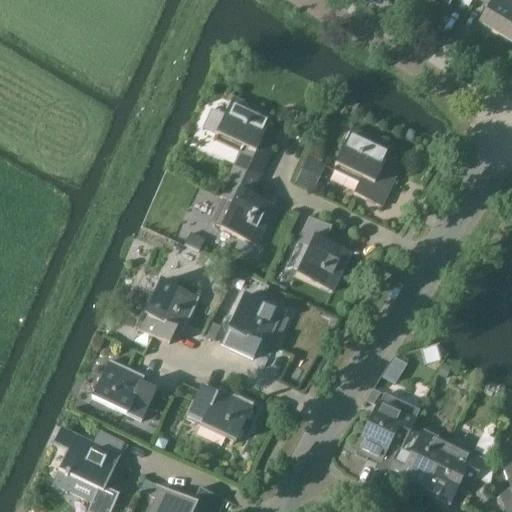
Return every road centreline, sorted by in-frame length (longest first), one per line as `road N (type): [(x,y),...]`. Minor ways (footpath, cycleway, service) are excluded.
road 1 (unclassified): [(511,123),(302,0)]
road 2 (residential): [(329,417),(432,266)]
road 3 (residential): [(432,266),(511,131)]
road 4 (residential): [(297,198),(432,266)]
road 5 (residential): [(207,358),(329,417)]
road 6 (residential): [(153,461),(267,511)]
